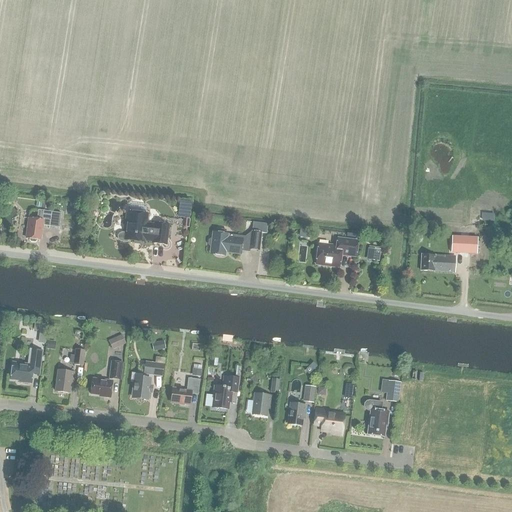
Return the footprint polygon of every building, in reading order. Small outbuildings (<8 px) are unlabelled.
[(185,200),(182,216),(194,218),(196,202),(185,200)] [(41,208),(49,209),(50,202),(42,201),(41,208)] [(69,212),(77,213),(78,205),(70,204),(69,212)] [(51,212),(38,210),(36,220),(29,219),(26,239),(29,239),(29,240),(30,242),(34,243),(36,241),(36,240),(39,241),(41,226),(49,227),(51,212)] [(154,224),(154,225),(145,224),(146,215),(128,213),(128,214),(126,214),(125,223),(127,223),(125,234),(121,233),(119,234),(118,236),(118,238),(119,240),(120,242),(127,242),(127,241),(143,242),(143,240),(152,241),(152,243),(165,245),(168,225),(154,224)] [(252,222),(251,232),(261,233),(266,234),(268,224),(252,222)] [(226,235),(226,233),(226,232),(226,231),(226,230),(220,229),(220,230),(219,231),(219,232),(219,234),(212,233),(212,240),(210,239),(208,241),(207,245),(209,246),(211,246),(210,255),(224,257),(225,253),(240,255),(242,240),(227,238),(227,235),(226,235)] [(261,233),(251,232),(249,250),(258,251),(261,233)] [(477,238),(452,237),(451,254),(476,255),(477,238)] [(341,254),(356,255),(358,240),(337,238),(336,246),(318,244),(316,264),(339,266),(341,254)] [(368,248),(367,260),(378,261),(380,250),(368,248)] [(455,257),(421,255),(420,271),(454,273),(455,257)] [(47,332),(47,325),(34,324),(34,331),(40,331),(47,332)] [(126,344),(122,335),(114,339),(119,348),(126,344)] [(46,349),(55,350),(56,342),(47,340),(46,349)] [(151,343),(153,351),(165,349),(164,341),(151,343)] [(39,376),(40,364),(42,351),(32,350),(30,365),(12,363),(10,379),(18,380),(18,381),(19,383),(31,384),(32,375),(39,376)] [(85,351),(75,350),(73,365),(83,366),(85,351)] [(112,380),(120,381),(122,363),(111,362),(109,382),(93,380),(93,379),(92,378),(90,394),(110,397),(112,380)] [(143,375),(162,377),(164,364),(154,363),(145,362),(143,375)] [(317,367),(313,363),(304,371),(309,375),(317,367)] [(202,370),(192,369),(191,376),(201,377),(202,370)] [(71,381),(73,381),(74,373),(58,371),(55,392),(69,394),(71,381)] [(142,379),(142,374),(131,373),(130,383),(134,383),(132,398),(147,400),(150,380),(142,379)] [(237,393),(239,379),(225,377),(224,387),(214,386),(212,408),(228,410),(230,392),(237,393)] [(191,394),(198,395),(200,380),(188,379),(186,391),(180,391),(181,389),(172,388),(170,403),(189,405),(191,394)] [(278,390),(282,390),(283,380),(272,379),(270,393),(278,394),(278,390)] [(400,383),(388,381),(385,402),(398,403),(400,383)] [(346,385),(344,398),(351,399),(353,386),(346,385)] [(315,387),(305,386),(303,402),(313,404),(315,387)] [(317,395),(322,396),(325,393),(326,388),(317,387),(317,395)] [(268,404),(269,404),(270,396),(255,394),(252,415),(266,417),(268,404)] [(370,412),(367,435),(384,437),(387,412),(381,412),(383,402),(369,401),(366,401),(364,404),(363,407),(365,410),(368,412),(370,412)] [(303,414),(305,414),(306,406),(290,404),(288,425),(301,427),(303,414)] [(324,411),(316,410),(314,426),(321,427),(321,431),(331,433),(331,434),(341,436),(344,417),(323,414),(324,411)] [(46,466),(39,465),(38,475),(45,476),(46,466)]
